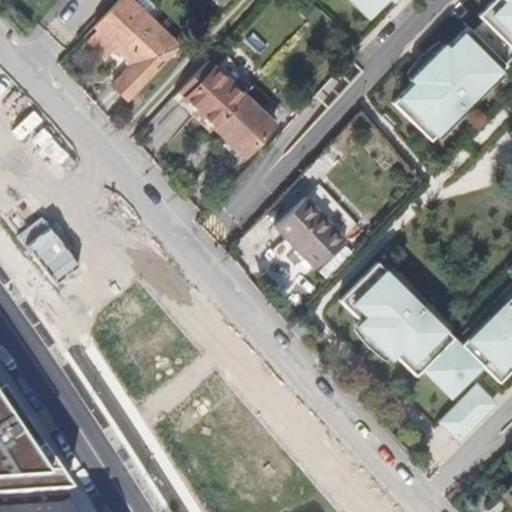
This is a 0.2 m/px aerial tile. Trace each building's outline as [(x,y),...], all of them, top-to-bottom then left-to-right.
[(131,0),(117,0),(94,25),(99,29),(90,38),(107,54),(115,45),(133,62),(112,83),(130,100),(181,47),(147,15),(155,6),(148,0),(140,0),(136,5),(131,0)] [(340,0),(362,21),(382,0),(386,4),(389,0),(340,0)] [(429,140),(511,55),(511,0),(493,0),(478,16),(484,22),(473,33),(467,27),(446,48),(443,44),(408,79),(412,82),(392,103),(429,140)] [(206,60),(175,95),(181,101),(180,102),(203,126),(209,120),(215,126),(244,95),(214,66),(213,67),(206,60)] [(276,125),(244,95),(215,126),(222,133),(218,138),(243,161),(276,125)] [(315,267),(344,239),(305,198),(276,226),(315,267)] [(480,365),(496,381),(511,365),(511,292),(459,345),(376,262),(338,300),(359,321),(355,325),(389,359),(393,355),(414,376),(422,369),(449,396),(480,365)] [(299,320),(291,327),(303,340),(311,333),(299,320)] [(478,387),(443,422),(460,439),(495,404),(478,387)] [(0,494),(66,490),(56,476),(42,477),(38,470),(48,464),(10,407),(0,414),(0,403),(5,400),(0,392),(0,494)] [(5,400),(0,403),(0,414),(10,407),(5,400)] [(42,477),(56,476),(48,464),(38,470),(42,477)]
